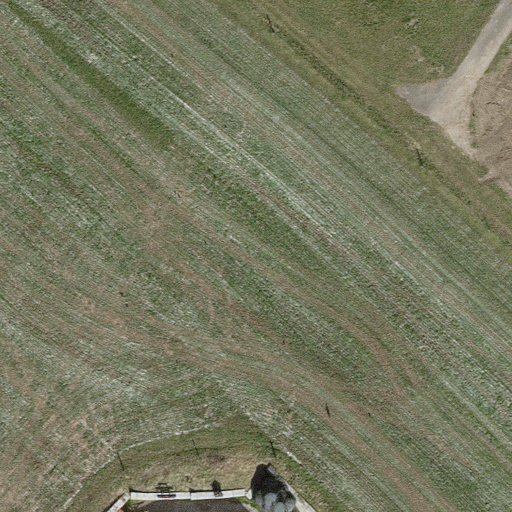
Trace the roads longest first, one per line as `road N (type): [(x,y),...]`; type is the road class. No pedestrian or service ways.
road 1 (track): [(265,0),(430,138),(511,219)]
road 2 (track): [(430,138),(511,10)]
